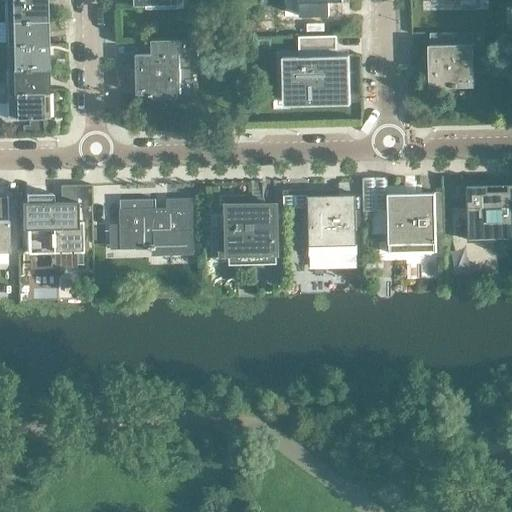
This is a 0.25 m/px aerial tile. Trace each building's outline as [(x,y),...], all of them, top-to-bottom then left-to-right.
[(45,20),(44,0),(0,0),(5,0),(5,21),(45,20)] [(0,45),(46,44),(45,20),(5,21),(5,42),(0,42),(0,45)] [(475,86),(474,45),(485,45),(485,32),(445,33),(446,45),(429,45),(430,87),(475,86)] [(350,104),(349,55),(337,56),(336,36),(298,37),(298,51),(305,50),(305,56),(282,57),(283,106),(350,104)] [(180,69),(198,68),(197,39),(151,40),(152,54),(136,54),(137,94),(149,94),(149,96),(153,95),(153,98),(168,98),(168,94),(181,93),(180,69)] [(46,68),(46,44),(0,45),(0,48),(6,48),(6,69),(46,68)] [(0,93),(47,92),(46,68),(6,69),(7,90),(0,90),(0,93)] [(47,92),(0,93),(0,102),(7,103),(7,118),(48,117),(47,92)] [(511,184),(508,184),(508,191),(487,192),(487,185),(466,185),(468,241),(511,240),(511,184)] [(364,230),(364,211),(364,210),(356,210),(355,194),(325,195),(325,189),(308,190),(309,255),(357,254),(356,230),(364,230)] [(437,252),(435,192),(387,193),(389,253),(437,252)] [(82,251),(82,221),(77,221),(77,201),(52,202),(52,194),(26,194),(26,202),(22,202),(22,226),(27,226),(27,253),(82,251)] [(0,250),(9,250),(8,220),(15,219),(15,199),(7,200),(7,196),(0,196),(0,250)] [(191,230),(191,198),(166,199),(167,212),(156,212),(156,199),(120,200),(121,224),(120,224),(121,248),(148,247),(148,250),(154,249),(154,253),(194,252),(194,230),(191,230)] [(276,252),(275,204),(227,204),(227,229),(217,229),(218,257),(229,257),(229,253),(276,252)]
